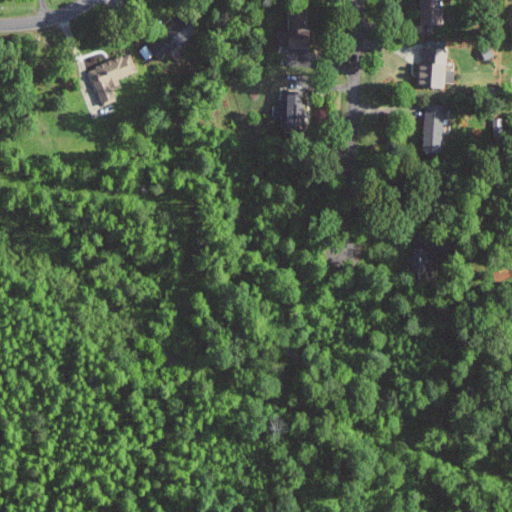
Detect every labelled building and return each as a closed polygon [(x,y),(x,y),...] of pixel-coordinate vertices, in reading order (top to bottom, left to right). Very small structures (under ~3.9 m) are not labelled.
[(445,24),(445,0),(422,0),(422,24),(445,24)] [(309,29),(310,9),(291,9),(290,48),(314,48),(314,30),(309,29)] [(161,60),(198,31),(185,14),(148,44),(161,60)] [(481,47),(488,60),(502,52),(494,39),(481,47)] [(422,62),(421,86),(448,87),(449,48),(427,47),(427,62),(422,62)] [(104,103),(118,98),(114,88),(123,84),(121,79),(139,72),(132,53),(91,68),(104,103)] [(307,127),(308,92),(291,91),(290,105),(281,105),(281,113),(277,113),(277,118),(289,118),(289,127),(307,127)] [(425,152),(445,152),(446,104),(427,104),(425,152)] [(429,240),(418,238),(414,270),(436,272),(439,249),(428,248),(429,240)]
